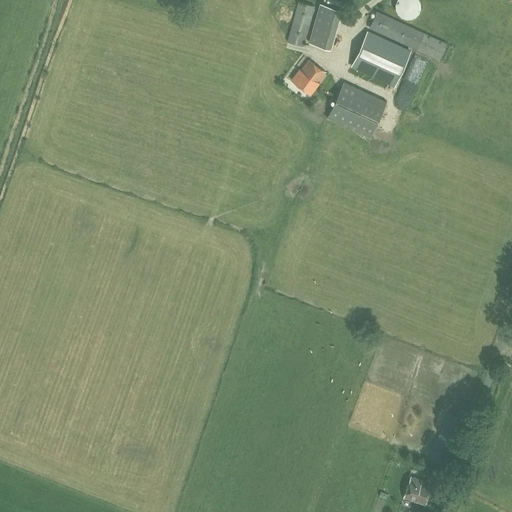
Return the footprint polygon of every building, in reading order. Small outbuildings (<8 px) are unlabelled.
[(418,6),(418,5),(418,3),(418,1),(417,0),(396,0),(396,1),(395,5),(396,7),(396,10),(398,13),(399,13),(400,14),(401,15),(402,16),(406,17),(409,16),(411,16),(415,14),(417,10),(418,8),(418,6)] [(303,45),(314,6),(299,1),(288,41),(303,45)] [(278,2),(276,11),(282,12),(284,4),(278,2)] [(330,48),(342,9),(320,3),(309,42),(330,48)] [(377,11),(369,27),(372,28),(439,59),(447,43),(377,11)] [(367,30),(351,66),(395,86),(411,50),(367,30)] [(326,72),(309,60),(301,70),(299,69),(291,79),(311,94),(319,83),(318,82),(326,72)] [(370,137),(387,101),(344,82),(327,117),(370,137)] [(446,464),(463,417),(448,412),(431,458),(446,464)] [(433,482),(411,475),(403,497),(425,505),(433,482)]
